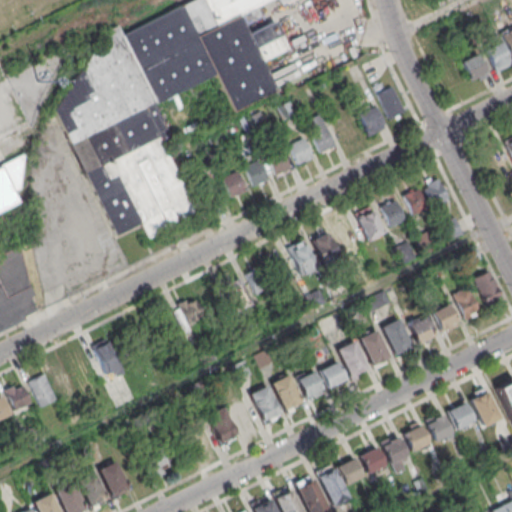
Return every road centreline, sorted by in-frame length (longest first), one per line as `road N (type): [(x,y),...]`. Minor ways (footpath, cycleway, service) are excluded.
road 1 (residential): [(511,104),(0,362)]
road 2 (residential): [(511,337),(162,511)]
road 3 (residential): [(511,273),(442,140),(384,0)]
